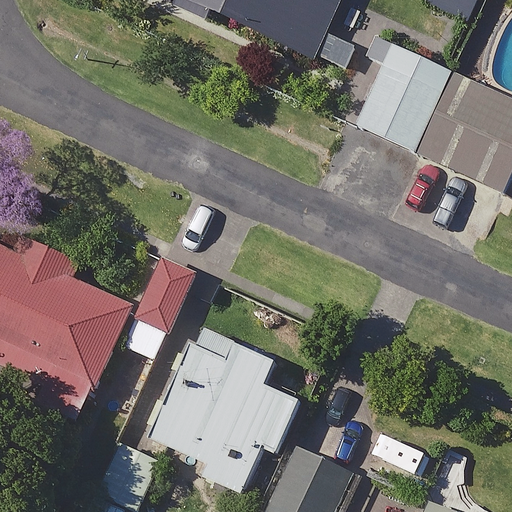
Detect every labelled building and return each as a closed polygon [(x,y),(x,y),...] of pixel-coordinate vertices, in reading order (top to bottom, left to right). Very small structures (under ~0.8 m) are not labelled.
[(344,0),(162,0),(315,67),(344,0)] [(511,195),(511,98),(396,48),(359,133),(510,199),(511,195)] [(165,263),(144,309),(0,242),(0,368),(31,383),(20,406),(81,435),(132,325),(177,346),(207,283),(165,263)] [(281,369),(201,333),(148,450),(221,483),(218,490),(251,505),(272,458),(281,462),(306,406),(271,391),(281,369)] [(145,511),(167,466),(125,447),(95,511),(145,511)] [(354,511),(366,487),(303,459),(279,511),(354,511)]
